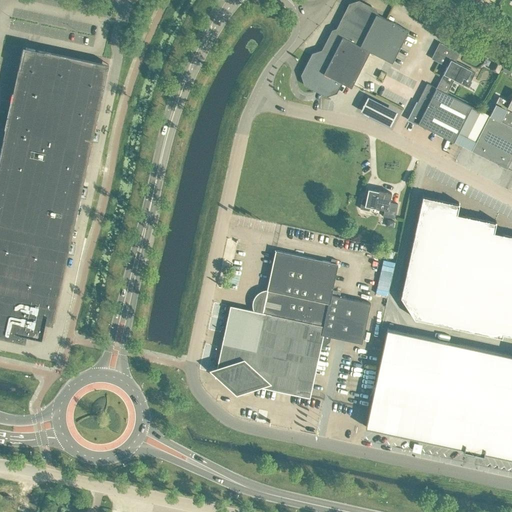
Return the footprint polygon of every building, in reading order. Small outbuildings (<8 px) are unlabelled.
[(320,88),(326,91),(333,89),(337,80),(351,87),(369,50),(391,62),(408,30),(363,7),(358,5),(352,7),(339,32),(335,33),(325,53),(314,56),(305,75),(307,82),(320,88)] [(415,19),(423,23),(428,15),(420,11),(415,19)] [(446,66),(443,73),(436,88),(426,83),(408,119),(453,141),(471,105),(446,93),(453,78),(465,84),(467,80),(470,81),(475,71),(455,61),(459,52),(440,43),(432,59),(446,66)] [(0,336),(25,342),(26,334),(41,337),(44,322),(52,324),(108,64),(104,63),(22,45),(0,148),(0,336)] [(498,74),(505,58),(492,52),(489,59),(493,61),(489,70),(498,74)] [(511,109),(511,111),(511,112),(511,111),(511,95),(509,101),(499,96),(489,115),(500,120),(507,107),(511,109)] [(361,109),(360,111),(390,126),(391,124),(397,112),(397,111),(367,96),(366,98),(361,109)] [(471,150),(506,168),(511,157),(511,126),(500,120),(489,115),(471,150)] [(384,209),(382,216),(394,218),(397,203),(389,201),(391,192),(383,191),(383,192),(368,189),(366,198),(362,197),(359,208),(369,210),(370,206),(384,209)] [(400,296),(414,318),(417,318),(501,336),(502,332),(511,334),(511,234),(493,231),(496,220),(495,220),(494,221),(456,213),(458,202),(457,202),(422,195),(400,296)] [(387,219),(385,226),(393,228),(394,220),(387,219)] [(370,253),(376,255),(378,242),(372,241),(370,253)] [(236,390),(237,390),(254,384),(309,396),(320,344),(324,345),(329,341),(330,336),(361,343),(370,303),(331,294),(337,263),(336,263),(337,260),(331,258),(330,262),(275,250),(266,289),(261,298),(256,300),(258,304),(254,311),(230,305),(215,376),(223,377),(236,390)] [(383,257),(377,286),(390,289),(395,260),(383,257)] [(511,354),(387,328),(366,426),(463,447),(462,450),(482,454),(483,451),(511,457),(511,354)]
